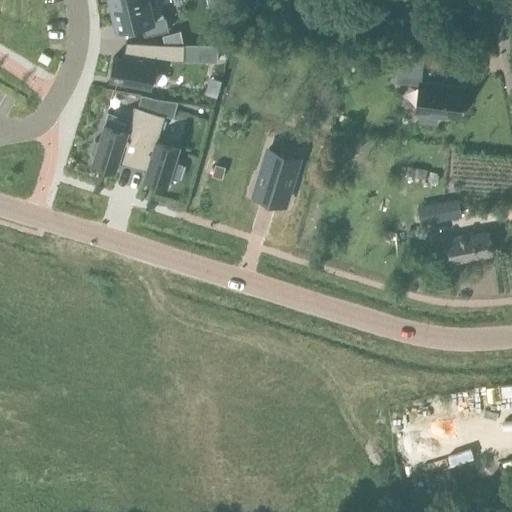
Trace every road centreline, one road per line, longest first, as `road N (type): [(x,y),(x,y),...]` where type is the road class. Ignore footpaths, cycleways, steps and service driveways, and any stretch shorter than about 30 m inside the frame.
road 1 (residential): [(511,338),(448,340),(350,318),(0,205)]
road 2 (residential): [(0,127),(29,129),(52,108),(71,71),(77,0)]
